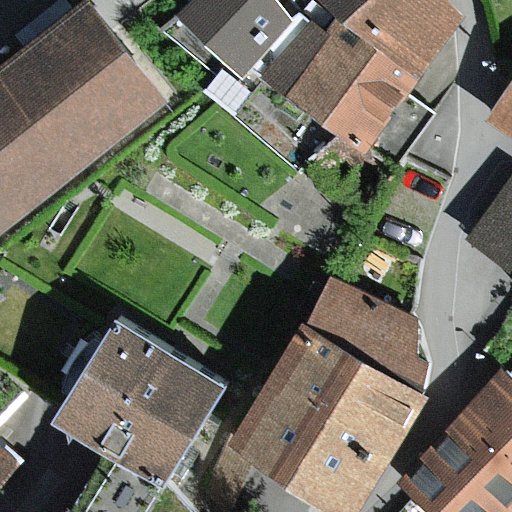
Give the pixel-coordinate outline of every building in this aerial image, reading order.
[(0,223),(163,101),(86,0),(72,0),(0,51),(0,223)] [(281,88),(327,31),(334,22),(308,0),(305,0),(290,14),(279,0),(181,0),(173,8),(238,73),(245,65),(281,88)] [(323,0),(340,15),(357,0),(323,0)] [(451,0),(357,0),(340,15),(376,43),(415,72),(464,13),(451,0)] [(376,43),(340,15),(334,22),(327,31),(364,59),(376,43)] [(364,59),(327,31),(281,88),(321,117),(364,59)] [(320,118),(338,131),(362,150),(368,144),(396,165),(437,113),(403,89),(415,72),(376,43),(364,59),(321,117),(320,118)] [(511,71),(483,115),(511,133),(511,71)] [(362,150),(338,131),(298,163),(369,227),(401,168),(396,165),(368,144),(362,150)] [(511,167),(467,237),(511,265),(511,167)] [(328,273),(304,321),(420,389),(427,359),(417,356),(417,315),(328,273)] [(222,380),(112,313),(50,414),(101,445),(160,481),(222,380)] [(304,321),(299,318),(228,438),(255,456),(336,511),(349,511),(425,392),(420,389),(304,321)] [(511,382),(498,370),(432,432),(394,478),(414,494),(434,511),(510,511),(511,511),(511,382)] [(231,511),(255,456),(228,438),(202,493),(221,511),(231,511)] [(0,477),(15,457),(0,445),(0,477)] [(101,445),(63,499),(80,511),(191,511),(160,481),(101,445)] [(434,511),(414,494),(397,511),(434,511)] [(80,511),(63,499),(53,511),(80,511)]
